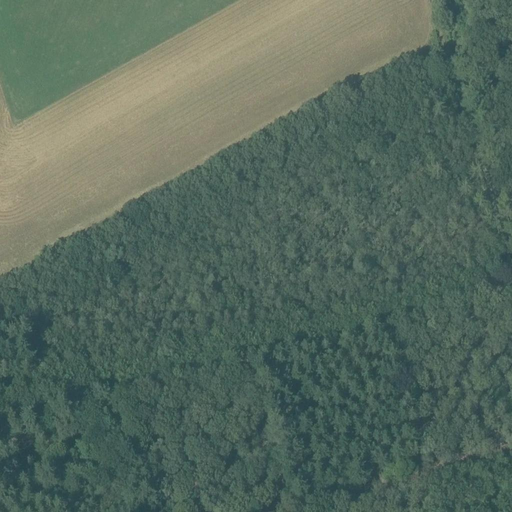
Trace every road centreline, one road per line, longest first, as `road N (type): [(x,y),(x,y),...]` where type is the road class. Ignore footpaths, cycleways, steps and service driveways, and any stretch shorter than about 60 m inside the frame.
road 1 (track): [(511,281),(125,380),(60,393),(0,392)]
road 2 (track): [(511,456),(304,511)]
